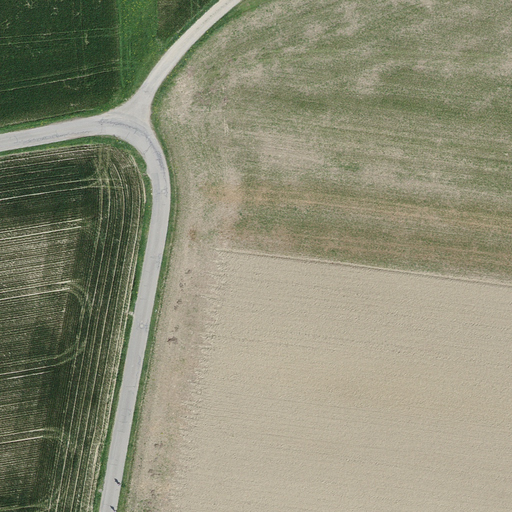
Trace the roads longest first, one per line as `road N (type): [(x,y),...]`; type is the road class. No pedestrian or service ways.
road 1 (unclassified): [(0,142),(102,124),(128,128),(155,157),(156,243),(106,511)]
road 2 (track): [(233,0),(160,70),(128,128)]
